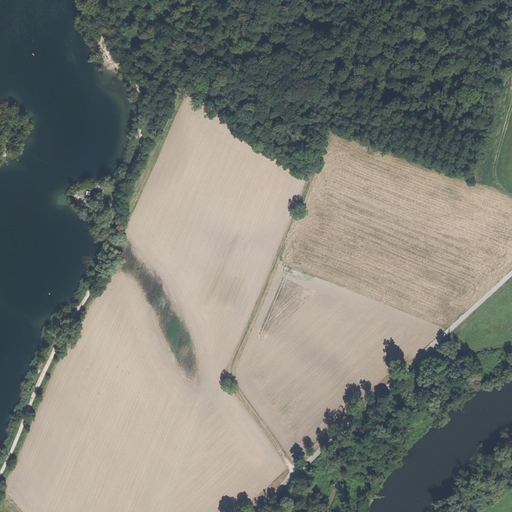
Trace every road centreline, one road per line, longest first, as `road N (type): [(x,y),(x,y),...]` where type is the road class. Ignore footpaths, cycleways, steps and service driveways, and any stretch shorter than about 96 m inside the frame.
road 1 (track): [(295,473),(237,390),(232,362),(324,148)]
road 2 (unclassified): [(511,272),(254,511)]
road 3 (track): [(511,62),(486,171),(495,190),(511,196)]
